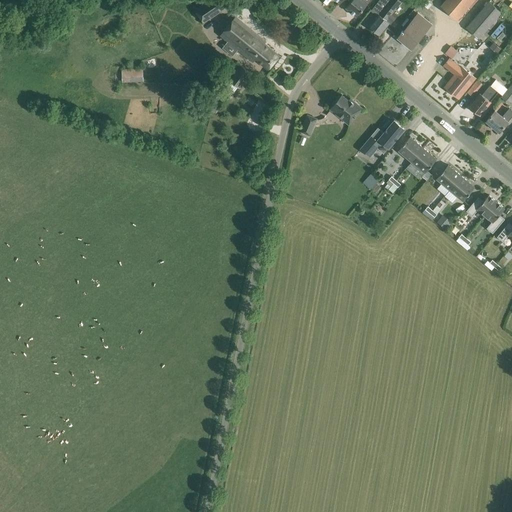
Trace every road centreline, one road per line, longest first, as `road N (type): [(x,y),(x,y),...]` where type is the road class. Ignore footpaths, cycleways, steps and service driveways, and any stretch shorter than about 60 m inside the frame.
road 1 (unclassified): [(204,511),(288,112),(300,83),(342,34)]
road 2 (tertiary): [(511,177),(342,34)]
